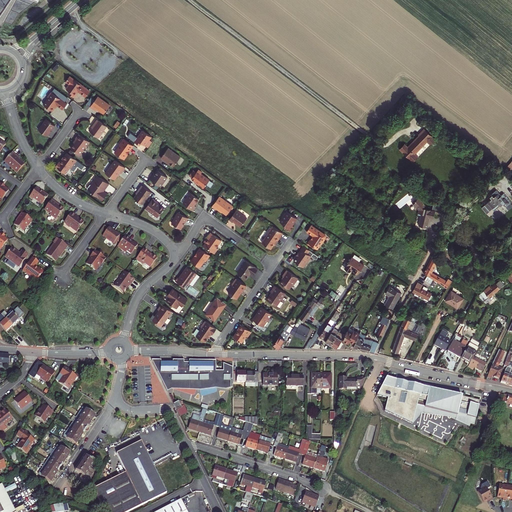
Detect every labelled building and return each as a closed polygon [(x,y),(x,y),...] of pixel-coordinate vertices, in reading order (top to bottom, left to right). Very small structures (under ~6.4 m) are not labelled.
[(79,91),(86,97),(90,91),(83,85),(76,80),(70,76),(66,81),(70,84),(66,89),(70,91),(69,93),(74,97),(77,93),(78,90),(79,91)] [(51,92),(65,102),(68,97),(54,87),(51,92)] [(43,104),(52,111),(57,105),(63,109),(67,103),(65,102),(51,92),(48,97),(43,104)] [(95,100),(90,106),(96,110),(97,109),(104,113),(110,105),(98,96),(95,100)] [(90,106),(95,100),(91,97),(86,103),(90,106)] [(52,128),(52,129),(55,125),(46,119),(43,123),(43,125),(40,129),(40,130),(47,136),(52,128)] [(90,131),(98,137),(107,126),(97,119),(93,125),(94,125),(90,131)] [(429,140),(432,143),(435,139),(425,129),(408,147),(404,144),(399,149),(413,162),(418,157),(415,154),(427,142),(429,140)] [(134,141),(139,145),(141,142),(145,145),(149,140),(151,136),(143,130),(134,141)] [(77,139),(71,147),(80,154),(89,141),(79,133),(75,138),(77,139)] [(115,151),(116,153),(124,159),(128,154),(127,153),(129,150),(129,151),(133,145),(123,138),(119,144),(120,145),(115,151)] [(167,161),(174,166),(181,157),(168,148),(161,158),(167,162),(167,161)] [(4,162),(17,173),(25,164),(15,156),(16,155),(13,152),(4,162)] [(74,163),(75,164),(77,160),(67,152),(65,155),(64,155),(62,159),(60,162),(59,161),(55,166),(65,173),(70,167),(71,168),(74,163)] [(105,173),(115,179),(120,172),(121,173),(125,167),(115,159),(105,173)] [(197,184),(203,188),(206,184),(211,187),(214,183),(201,173),(202,172),(198,169),(196,173),(192,177),(192,178),(198,183),(197,184)] [(150,179),(160,186),(167,177),(158,170),(155,174),(153,176),(152,175),(150,179)] [(87,187),(88,189),(102,200),(107,194),(103,191),(102,190),(102,188),(105,189),(109,183),(98,175),(91,184),(90,184),(87,187)] [(3,197),(9,190),(4,186),(3,186),(0,184),(1,184),(0,182),(0,197),(0,198),(3,197)] [(134,198),(142,204),(149,194),(151,192),(142,185),(138,191),(134,198)] [(34,198),(42,204),(48,195),(43,191),(42,192),(36,188),(29,197),(33,199),(34,198)] [(492,209),(495,211),(503,204),(505,207),(510,202),(503,194),(501,195),(496,190),(489,196),(492,199),(487,203),(485,200),(482,203),(484,205),(481,208),(487,214),(492,209)] [(183,203),(192,210),(196,206),(194,204),(195,202),(196,202),(199,199),(191,192),(183,203)] [(220,210),(226,215),(231,209),(232,206),(233,206),(219,196),(212,206),(215,209),(216,208),(220,210)] [(145,208),(157,217),(164,208),(158,203),(158,202),(153,198),(145,208)] [(419,198),(412,203),(416,208),(416,207),(419,210),(419,211),(422,212),(422,214),(419,225),(426,227),(429,218),(433,219),(435,213),(435,211),(441,212),(440,214),(440,216),(446,218),(447,214),(448,212),(434,203),(432,210),(423,208),(426,206),(419,198)] [(50,215),(56,219),(63,209),(57,204),(51,199),(44,209),(50,214),(50,215)] [(236,210),(229,219),(233,222),(233,221),(241,226),(247,218),(236,210)] [(293,223),(294,223),(297,218),(287,211),(286,213),(285,213),(283,216),(283,218),(280,222),(285,226),(284,227),(290,231),(294,227),(291,225),(293,223)] [(14,224),(23,231),(26,226),(27,226),(32,220),(22,212),(17,219),(18,220),(17,221),(16,221),(14,224)] [(70,227),(77,232),(83,222),(79,219),(78,219),(76,218),(77,216),(71,212),(64,222),(67,224),(68,226),(69,227),(70,227)] [(179,212),(172,223),(181,229),(185,222),(185,223),(188,218),(179,212)] [(307,243),(312,246),(317,249),(321,243),(323,242),(324,240),(324,239),(326,236),(325,235),(311,225),(307,232),(312,235),(313,235),(313,237),(311,240),(310,239),(307,243)] [(262,243),(271,249),(278,238),(279,239),(283,233),(273,226),(268,232),(269,233),(262,243)] [(102,236),(113,244),(118,236),(120,235),(114,231),(112,230),(113,229),(109,227),(102,236)] [(203,245),(214,253),(218,248),(216,247),(222,240),(211,232),(207,238),(208,239),(203,245)] [(125,235),(117,246),(126,252),(126,251),(130,253),(131,253),(133,251),(134,249),(138,244),(134,241),(133,242),(130,240),(131,240),(125,235)] [(65,249),(65,250),(68,246),(57,238),(53,243),(54,243),(46,254),(55,261),(60,255),(65,249)] [(465,253),(470,258),(480,248),(475,243),(465,253)] [(318,256),(303,246),(298,252),(300,253),(297,257),(296,257),(294,260),(298,263),(298,264),(302,266),(307,260),(309,259),(311,256),(316,259),(318,256)] [(5,256),(19,267),(28,255),(22,251),(20,254),(11,247),(5,256)] [(191,261),(200,267),(205,260),(206,260),(210,255),(204,250),(200,247),(197,251),(196,253),(197,253),(197,254),(195,256),(191,261)] [(145,264),(150,267),(157,257),(153,254),(152,255),(143,248),(136,259),(143,264),(145,264)] [(106,258),(95,250),(90,257),(91,257),(89,260),(86,264),(94,270),(96,270),(100,264),(102,264),(105,259),(106,258)] [(452,281),(448,279),(447,281),(431,273),(439,258),(433,256),(424,273),(429,276),(432,278),(435,280),(436,281),(446,289),(452,281)] [(22,271),(37,281),(39,277),(44,271),(39,267),(38,268),(35,266),(38,262),(34,258),(32,257),(22,271)] [(350,271),(351,270),(358,274),(364,265),(352,257),(345,268),(350,271)] [(249,274),(250,272),(253,275),(258,269),(245,260),(238,271),(238,274),(246,279),(249,275),(249,274)] [(197,273),(187,266),(183,272),(182,274),(181,274),(179,277),(178,277),(175,280),(185,287),(187,284),(190,284),(197,273)] [(293,283),(294,283),(298,278),(287,270),(282,275),(284,276),(280,283),(289,289),(293,283)] [(125,272),(114,286),(123,292),(128,285),(130,286),(135,279),(125,272)] [(228,293),(237,299),(240,294),(240,293),(241,291),(242,291),(246,285),(236,278),(232,284),(232,286),(228,291),(228,293)] [(489,297),(494,293),(503,285),(500,280),(492,287),(490,285),(478,295),(487,303),(491,300),(489,297)] [(417,282),(413,291),(429,299),(431,293),(421,288),(422,285),(417,282)] [(267,299),(276,306),(286,293),(275,285),(271,291),(272,292),(267,299)] [(385,305),(393,309),(401,293),(390,287),(386,294),(390,296),(385,305)] [(177,308),(179,304),(182,306),(188,299),(180,293),(179,293),(172,288),(168,294),(170,296),(166,300),(177,308)] [(329,294),(337,300),(340,296),(332,290),(329,294)] [(444,300),(457,308),(463,298),(450,290),(444,300)] [(205,314),(214,321),(226,303),(217,297),(205,314)] [(321,303),(314,298),(313,300),(300,318),(304,321),(309,314),(312,315),(321,303)] [(161,326),(172,311),(162,303),(158,309),(159,310),(155,316),(153,315),(150,318),(161,326)] [(257,321),(252,328),(259,332),(263,326),(262,325),(267,319),(268,319),(272,314),(261,306),(257,312),(258,313),(253,319),(257,321)] [(6,319),(12,326),(24,315),(18,308),(9,316),(4,312),(1,314),(6,319)] [(319,337),(326,341),(334,329),(332,328),(333,326),(332,325),(340,313),(337,311),(319,337)] [(379,335),(382,336),(390,319),(384,316),(382,322),(377,335),(379,336),(379,335)] [(407,329),(418,334),(424,336),(427,324),(423,323),(422,326),(415,322),(411,320),(407,318),(407,319),(405,318),(401,327),(407,329)] [(6,332),(12,326),(6,319),(0,324),(0,325),(4,329),(6,332)] [(196,336),(205,342),(211,333),(212,334),(216,328),(205,321),(201,327),(202,327),(196,336)] [(283,328),(284,329),(273,344),(279,348),(290,333),(288,331),(286,330),(290,325),(287,323),(283,328)] [(247,337),(251,331),(241,324),(238,328),(238,329),(233,337),(242,343),(246,336),(247,337)] [(286,340),(287,341),(292,333),(295,335),(305,340),(310,329),(300,324),(298,327),(295,325),(293,328),(290,332),(290,333),(286,340)] [(409,338),(416,340),(418,334),(407,330),(407,329),(401,327),(393,351),(398,353),(402,341),(403,342),(409,339),(409,338)] [(326,341),(331,344),(339,331),(334,328),(334,329),(326,341)] [(358,336),(359,334),(349,329),(345,335),(344,336),(345,337),(343,339),(343,340),(348,343),(349,340),(355,343),(358,336)] [(331,344),(336,348),(342,339),(344,336),(345,335),(341,332),(342,331),(340,330),(339,331),(331,344)] [(355,343),(353,347),(359,349),(361,344),(362,344),(364,339),(358,336),(355,343)] [(441,348),(446,350),(450,342),(439,336),(434,345),(441,349),(441,348)] [(361,344),(359,349),(374,353),(379,343),(373,341),(364,339),(362,344),(361,344)] [(454,340),(448,352),(459,358),(459,356),(464,348),(467,343),(463,341),(460,345),(455,342),(456,341),(454,340)] [(461,358),(461,359),(469,364),(473,357),(475,354),(466,349),(461,358)] [(492,376),(498,378),(502,369),(497,368),(499,364),(498,363),(503,353),(499,350),(491,365),(487,377),(491,379),(492,376)] [(0,363),(8,364),(9,355),(0,354),(0,363)] [(508,367),(509,363),(511,357),(508,355),(504,366),(507,367),(505,370),(501,382),(506,384),(511,368),(508,367)] [(486,364),(473,357),(469,364),(467,367),(473,370),(474,368),(481,372),(486,364)] [(161,360),(151,360),(158,372),(164,381),(163,382),(166,388),(168,387),(169,387),(169,386),(171,386),(171,387),(172,388),(173,389),(196,388),(197,388),(198,387),(198,386),(200,386),(200,387),(200,388),(201,388),(212,388),(213,387),(214,386),(219,386),(219,387),(219,388),(220,388),(233,388),(233,367),(223,364),(223,371),(216,371),(216,361),(195,360),(195,363),(189,363),(184,363),(184,360),(173,360),(173,363),(161,362),(161,360)] [(34,379),(36,375),(43,365),(38,362),(36,364),(28,375),(34,379)] [(41,379),(45,382),(46,381),(48,383),(55,372),(49,369),(48,370),(46,368),(43,365),(36,375),(41,378),(41,379)] [(74,381),(75,382),(78,377),(74,374),(73,375),(73,374),(70,372),(70,371),(65,367),(60,374),(63,376),(59,383),(68,389),(74,381)] [(233,382),(245,382),(245,373),(233,372),(233,382)] [(258,379),(258,374),(258,372),(254,372),(254,373),(245,373),(245,382),(245,387),(254,387),(254,379),(258,379)] [(263,380),(263,385),(277,386),(277,374),(273,374),(271,373),(271,374),(263,374),(263,380)] [(311,373),(311,393),(316,394),(316,393),(317,388),(321,388),(321,375),(317,375),(317,373),(311,373)] [(321,375),(321,388),(331,389),(331,374),(325,374),(325,375),(321,375)] [(286,376),(286,386),(303,386),(303,376),(286,376)] [(358,378),(358,380),(346,380),(346,378),(339,378),(339,390),(346,390),(346,387),(356,387),(356,390),(361,390),(366,378),(358,378)] [(480,401),(386,378),(376,396),(387,398),(384,411),(412,424),(416,404),(457,414),(455,420),(469,427),(470,423),(474,424),(480,401)] [(21,410),(32,401),(25,392),(14,401),(21,410)] [(511,396),(505,395),(503,402),(511,404),(511,396)] [(100,411),(102,408),(95,403),(93,406),(100,411)] [(416,404),(412,424),(421,413),(449,417),(455,420),(457,414),(416,404)] [(35,416),(44,422),(49,415),(50,417),(53,412),(44,405),(39,412),(38,411),(35,416)] [(181,408),(176,410),(180,416),(187,413),(184,405),(181,407),(181,408)] [(12,418),(4,408),(0,412),(0,429),(2,432),(7,429),(4,425),(12,418)] [(92,421),(95,416),(82,408),(79,413),(92,421)] [(88,426),(92,421),(79,413),(76,417),(88,426)] [(203,420),(199,432),(210,436),(213,425),(217,426),(220,415),(217,414),(214,423),(211,422),(203,420)] [(199,432),(203,420),(205,416),(201,415),(200,417),(193,415),(191,420),(188,428),(199,432)] [(217,436),(220,437),(219,438),(228,441),(231,432),(232,428),(235,419),(231,418),(232,418),(224,415),(224,416),(220,415),(217,426),(220,427),(217,436)] [(85,430),(88,426),(76,417),(73,422),(85,430)] [(253,425),(257,426),(257,417),(244,417),(244,418),(244,422),(246,422),(249,423),(253,425)] [(82,435),(85,430),(73,422),(70,427),(82,435)] [(239,443),(242,435),(245,436),(248,427),(249,423),(246,422),(243,431),(232,428),(231,432),(228,441),(236,444),(237,442),(239,443)] [(320,440),(320,435),(312,435),(312,426),(306,426),(306,440),(320,440)] [(79,440),(82,435),(70,427),(67,431),(79,440)] [(252,428),(248,427),(245,436),(248,437),(246,445),(248,446),(248,447),(256,450),(259,441),(261,437),(250,433),(252,428)] [(27,434),(24,432),(21,429),(16,436),(23,440),(20,444),(20,443),(17,447),(27,454),(30,449),(29,448),(34,440),(28,436),(29,435),(27,434)] [(76,444),(79,440),(67,431),(63,436),(76,444)] [(283,435),(278,433),(273,446),(276,447),(274,456),(285,459),(287,450),(288,448),(278,444),(281,438),(282,439),(283,435)] [(267,439),(266,444),(259,441),(256,450),(265,453),(265,451),(268,452),(271,440),(267,439)] [(285,459),(293,462),(294,460),(296,461),(298,454),(302,455),(306,442),(302,440),(299,450),(290,447),(289,451),(287,450),(285,459)] [(142,505),(166,493),(140,442),(116,453),(126,473),(142,505)] [(306,442),(302,455),(305,456),(302,465),(313,468),(316,459),(317,455),(307,452),(310,443),(306,442)] [(66,459),(70,454),(57,445),(54,450),(66,459)] [(63,463),(66,459),(54,450),(51,455),(63,463)] [(322,471),(322,469),(325,470),(327,463),(328,460),(322,459),(324,452),(319,450),(318,454),(316,459),(313,468),(322,471)] [(60,468),(63,463),(51,455),(47,460),(60,468)] [(93,473),(94,471),(90,468),(95,461),(92,460),(91,461),(85,456),(79,464),(93,473)] [(57,473),(60,468),(47,460),(44,464),(57,473)] [(54,477),(57,473),(44,464),(41,469),(54,477)] [(86,484),(93,473),(79,464),(75,470),(82,475),(79,479),(86,484)] [(221,485),(226,470),(215,466),(212,478),(213,478),(212,482),(221,485)] [(50,482),(54,477),(41,469),(38,474),(50,482)] [(232,488),(237,473),(226,470),(221,485),(227,486),(230,487),(232,488)] [(105,511),(127,511),(142,505),(126,473),(93,489),(100,502),(105,511)] [(252,488),(255,479),(244,475),(241,484),(241,486),(244,487),(244,485),(248,486),(246,492),(250,493),(251,491),(252,488)] [(266,482),(255,479),(252,488),(260,490),(259,493),(251,491),(250,493),(264,498),(267,491),(263,490),(266,482)] [(275,490),(294,496),(297,487),(293,486),(294,485),(279,480),(275,490)] [(15,511),(14,510),(1,484),(0,485),(0,511),(15,511)] [(6,493),(16,488),(14,484),(4,489),(6,493)] [(508,486),(499,485),(497,497),(503,498),(502,500),(506,501),(506,498),(508,486)] [(486,487),(477,492),(483,503),(488,500),(489,502),(493,500),(486,487)] [(301,503),(314,508),(319,497),(306,492),(301,503)] [(186,511),(180,500),(157,511),(186,511)]
